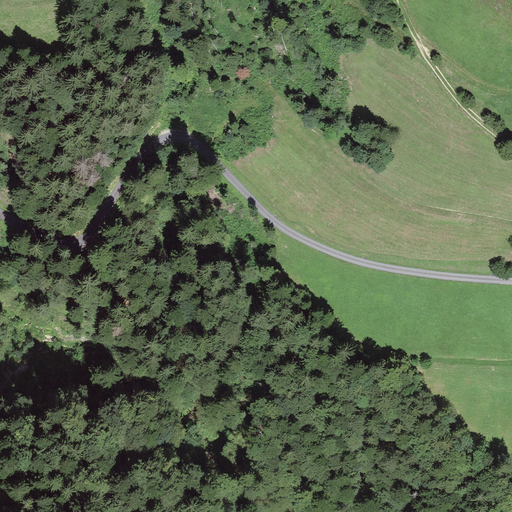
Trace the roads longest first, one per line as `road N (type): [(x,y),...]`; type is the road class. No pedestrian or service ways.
road 1 (track): [(511,283),(368,263),(305,240),(186,137),(166,137),(145,150),(83,239),(39,230),(0,205)]
road 2 (track): [(511,222),(441,211),(393,193),(265,86)]
road 3 (track): [(311,292),(365,347),(416,359),(511,362)]
road 4 (track): [(397,0),(446,84),(511,146)]
